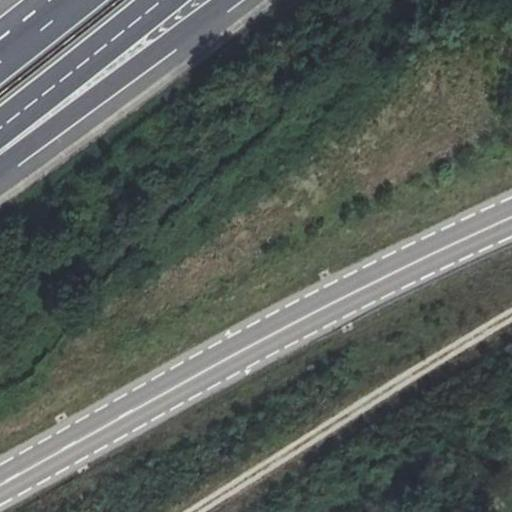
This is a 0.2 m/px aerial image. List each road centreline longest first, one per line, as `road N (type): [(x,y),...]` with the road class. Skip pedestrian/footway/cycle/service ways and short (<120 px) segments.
road 1 (tertiary): [(0,487),(304,318),(511,219)]
road 2 (track): [(511,317),(205,511)]
road 3 (motorway): [(0,167),(228,0)]
road 4 (motorway): [(0,128),(164,0)]
